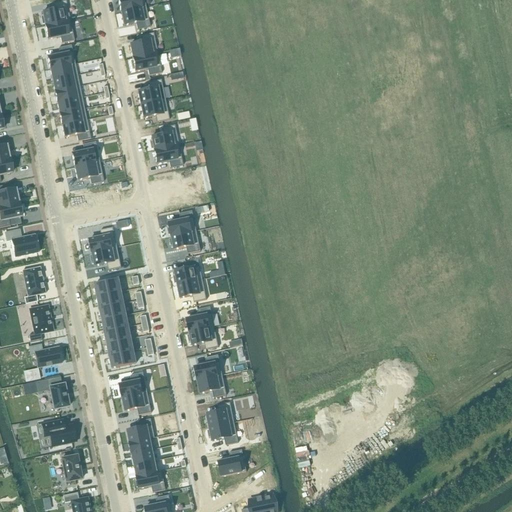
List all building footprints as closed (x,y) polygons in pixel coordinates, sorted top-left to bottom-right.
[(117,0),(118,0),(120,13),(145,8),(143,0),(117,0)] [(42,17),(40,17),(42,25),(44,25),(45,27),(69,22),(65,2),(53,5),(54,11),(42,14),(42,17)] [(145,8),(120,13),(123,27),(135,24),(137,31),(149,28),(145,8)] [(69,22),(45,27),(47,40),(60,38),(61,44),(74,42),(69,22)] [(141,44),(129,46),(132,59),(157,54),(153,34),(140,37),(141,44)] [(59,56),(47,58),(50,71),(74,65),(71,47),(58,49),(59,56)] [(132,62),(130,62),(132,70),(134,70),(135,73),(147,70),(148,77),(161,74),(157,54),(132,59),(132,62)] [(74,65),(50,71),(52,82),(77,77),(74,65)] [(77,77),(52,82),(54,93),(79,88),(77,77)] [(149,90),(137,93),(140,106),(165,101),(160,81),(148,84),(149,90)] [(79,88),(54,93),(57,104),(81,99),(79,88)] [(81,99),(57,104),(59,115),(84,110),(81,99)] [(165,101),(140,106),(142,120),(155,117),(156,124),(169,121),(167,113),(165,101)] [(84,110),(59,115),(61,126),(86,121),(84,110)] [(86,121),(61,126),(64,139),(76,136),(77,143),(90,140),(86,121)] [(151,141),(149,142),(151,150),(153,149),(153,152),(178,147),(174,127),(161,129),(163,136),(150,138),(151,141)] [(83,152),(71,155),(74,168),(99,163),(95,143),(82,146),(83,152)] [(0,162),(9,160),(8,159),(10,158),(9,152),(7,152),(6,147),(0,147),(0,162)] [(178,147),(153,152),(156,165),(168,163),(170,169),(182,167),(178,148),(178,147)] [(9,160),(0,162),(0,183),(1,183),(0,180),(0,176),(11,174),(9,160)] [(99,163),(74,168),(77,182),(89,179),(90,186),(103,183),(99,163)] [(0,207),(18,204),(15,191),(3,193),(2,187),(0,186),(0,207)] [(18,204),(0,208),(0,228),(10,227),(8,220),(21,218),(19,212),(21,212),(20,206),(18,206),(18,204)] [(169,227),(167,227),(168,236),(171,235),(171,238),(196,232),(192,213),(181,215),(182,221),(168,224),(169,227)] [(127,222),(116,224),(117,230),(128,227),(127,222)] [(101,238),(89,241),(92,254),(117,249),(117,248),(113,229),(100,231),(101,238)] [(19,231),(4,234),(5,236),(5,238),(6,242),(11,241),(12,245),(12,248),(14,258),(27,256),(38,253),(34,236),(21,239),(20,235),(19,231)] [(172,240),(169,240),(171,249),(173,248),(174,251),(186,248),(187,255),(200,252),(196,233),(196,232),(171,238),(172,240)] [(92,256),(90,257),(92,265),(94,265),(95,267),(107,265),(108,271),(121,269),(117,249),(92,254),(92,256)] [(175,276),(173,276),(174,284),(177,284),(177,286),(202,281),(198,261),(185,264),(187,270),(174,273),(175,276)] [(40,268),(22,272),(27,298),(24,299),(25,305),(37,303),(36,296),(45,295),(40,268)] [(118,281),(94,286),(97,297),(121,292),(118,281)] [(202,281),(177,286),(180,299),(192,297),(194,303),(206,301),(202,281)] [(121,292),(97,297),(99,309),(123,304),(121,292)] [(123,304),(99,309),(102,321),(126,316),(123,304)] [(34,335),(28,337),(30,344),(41,342),(40,335),(41,335),(53,332),(47,307),(38,309),(29,311),(30,317),(34,335)] [(198,317),(186,320),(189,333),(214,328),(210,308),(197,311),(198,317)] [(126,316),(102,321),(104,333),(128,328),(126,316)] [(128,328),(104,333),(107,345),(131,340),(128,328)] [(190,336),(187,336),(189,344),(191,344),(192,347),(204,344),(205,351),(218,348),(214,328),(189,333),(190,336)] [(131,340),(107,345),(109,357),(133,352),(131,340)] [(40,346),(29,349),(30,355),(34,354),(37,369),(61,364),(58,349),(42,352),(40,346)] [(133,352),(109,357),(112,369),(136,364),(133,352)] [(209,365),(196,368),(199,381),(224,376),(222,363),(220,356),(207,359),(209,365)] [(37,370),(23,373),(25,384),(39,380),(37,370)] [(131,383),(119,386),(122,399),(147,394),(143,374),(130,377),(131,383)] [(199,381),(202,395),(214,393),(215,399),(229,396),(227,390),(224,376),(199,381)] [(60,378),(34,383),(36,394),(49,391),(53,411),(68,408),(64,385),(61,386),(60,378)] [(147,394),(122,399),(125,412),(137,410),(138,416),(151,414),(147,394)] [(218,413),(206,416),(209,429),(234,424),(230,404),(217,406),(218,413)] [(139,429),(127,432),(129,444),(154,439),(154,438),(150,420),(138,423),(139,429)] [(62,421),(41,425),(43,436),(44,438),(49,437),(51,444),(51,448),(65,445),(76,443),(72,426),(64,427),(62,421)] [(209,431),(207,432),(209,440),(211,440),(212,442),(224,440),(225,446),(238,444),(234,424),(209,429),(209,431)] [(154,439),(129,444),(132,455),(154,451),(152,440),(154,439)] [(154,451),(132,455),(134,466),(157,462),(156,461),(154,462),(152,452),(154,451)] [(230,460),(218,463),(221,478),(246,473),(242,451),(229,454),(230,460)] [(77,457),(61,460),(65,483),(81,480),(77,457)] [(157,462),(134,466),(136,478),(161,472),(159,472),(157,462)] [(137,479),(135,480),(136,488),(138,488),(139,490),(151,487),(153,494),(165,491),(161,472),(136,478),(137,479)] [(77,494),(63,497),(63,498),(64,504),(70,503),(71,511),(90,511),(87,498),(78,500),(77,494)] [(250,509),(241,511),(275,511),(273,496),(249,501),(250,509)] [(156,506),(145,509),(145,511),(171,511),(168,497),(156,499),(158,506),(156,506)]
